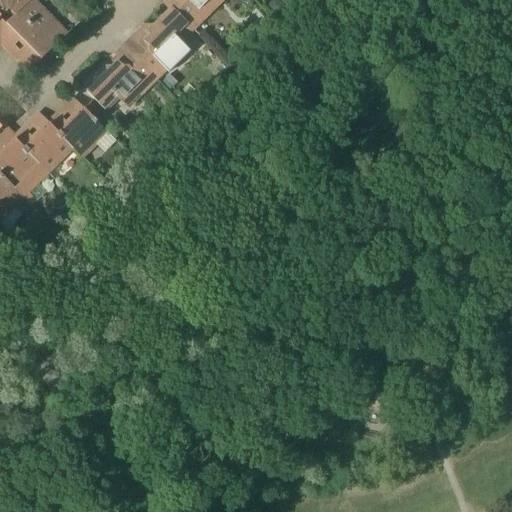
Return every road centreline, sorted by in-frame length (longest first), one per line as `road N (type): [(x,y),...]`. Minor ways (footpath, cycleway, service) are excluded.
road 1 (residential): [(169,511),(120,439),(0,329)]
road 2 (residential): [(138,16),(51,97),(29,101),(0,80)]
